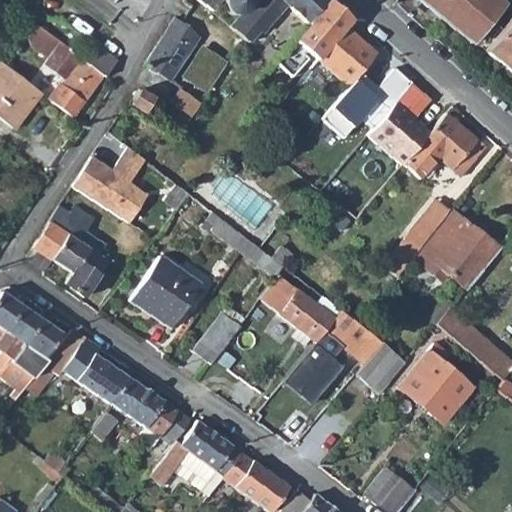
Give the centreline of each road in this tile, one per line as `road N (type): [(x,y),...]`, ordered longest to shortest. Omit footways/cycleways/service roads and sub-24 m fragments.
road 1 (residential): [(4,267),(350,511)]
road 2 (residential): [(4,267),(171,0)]
road 3 (residential): [(352,0),(511,135)]
